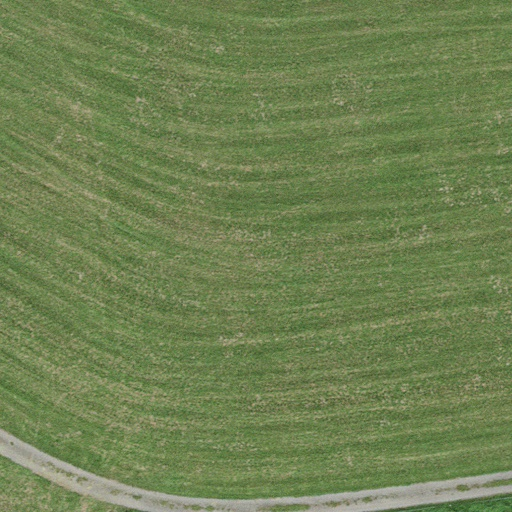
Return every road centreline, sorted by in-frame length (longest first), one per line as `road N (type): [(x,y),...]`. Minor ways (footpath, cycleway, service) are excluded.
road 1 (track): [(264,511),(141,504),(0,441)]
road 2 (track): [(511,480),(274,511)]
